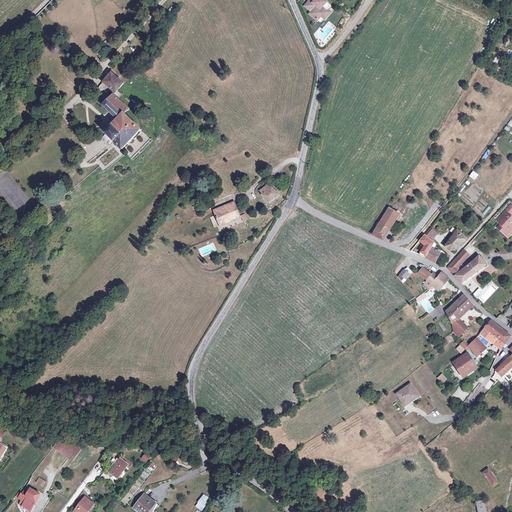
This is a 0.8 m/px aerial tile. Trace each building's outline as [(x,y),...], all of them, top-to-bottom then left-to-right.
[(308,3),(305,6),(310,11),(309,12),(314,18),(317,14),(321,17),(325,12),(323,10),(326,7),(318,0),(315,0),(311,5),(308,3)] [(114,45),(109,41),(98,53),(104,57),(114,45)] [(112,72),(104,81),(116,92),(118,89),(124,82),(112,72)] [(97,89),(91,96),(102,106),(103,104),(106,102),(101,97),(103,95),(97,89)] [(103,104),(118,119),(106,132),(122,148),(141,128),(125,113),(129,108),(114,94),(106,102),(103,104)] [(269,184),(260,191),(262,193),(261,194),(268,201),(273,196),(274,197),(278,193),(272,188),(269,184)] [(220,207),(215,208),(218,214),(216,215),(218,221),(219,221),(220,224),(224,222),(224,223),(225,222),(228,220),(229,221),(230,220),(233,218),(233,219),(234,219),(234,218),(239,215),(236,207),(237,206),(235,201),(231,202),(233,208),(229,210),(228,208),(225,210),(225,211),(222,212),(220,207)] [(233,208),(231,202),(220,207),(222,212),(225,211),(225,210),(228,208),(229,210),(233,208)] [(398,214),(388,208),(372,234),(383,240),(398,214)] [(416,214),(410,210),(406,216),(412,220),(416,214)] [(511,217),(505,210),(501,215),(511,224),(503,232),(506,235),(511,229),(511,228),(511,217)] [(501,215),(496,219),(501,224),(498,227),(503,232),(511,224),(501,215)] [(433,230),(430,227),(424,234),(427,237),(433,230)] [(436,233),(433,230),(427,237),(431,240),(436,233)] [(466,238),(457,230),(444,246),(449,250),(452,247),(455,250),(466,238)] [(427,237),(424,234),(420,240),(421,241),(425,244),(430,247),(434,242),(431,240),(427,237)] [(425,244),(419,254),(433,262),(439,252),(434,249),(433,249),(431,248),(430,247),(425,244)] [(455,266),(450,271),(460,283),(486,265),(478,255),(470,264),(467,266),(465,264),(463,266),(464,268),(461,271),(456,266),(468,254),(463,249),(453,260),(450,262),(455,266)] [(397,260),(391,257),(386,264),(392,268),(397,260)] [(455,266),(450,262),(446,267),(450,271),(455,266)] [(423,267),(418,273),(421,275),(426,279),(431,274),(426,270),(423,267)] [(404,269),(399,274),(404,279),(409,274),(404,269)] [(432,272),(431,274),(423,283),(428,289),(432,285),(439,290),(443,285),(441,284),(448,278),(441,272),(437,276),(432,272)] [(399,274),(397,276),(396,278),(400,282),(403,280),(404,281),(404,282),(410,275),(409,274),(404,279),(399,274)] [(472,292),(477,287),(470,281),(466,287),(472,292)] [(464,295),(463,295),(446,311),(447,314),(452,322),(454,331),(463,322),(457,317),(472,303),(464,295)] [(491,320),(485,328),(505,343),(510,336),(501,329),(491,320)] [(465,325),(463,322),(454,331),(456,333),(465,325)] [(467,327),(465,325),(456,333),(458,335),(462,331),(467,327)] [(480,333),(482,334),(500,348),(505,343),(485,328),(480,333)] [(476,338),(469,345),(476,357),(487,348),(476,338)] [(463,340),(459,344),(464,349),(468,345),(463,340)] [(468,352),(453,362),(461,374),(462,375),(477,366),(468,352)] [(511,354),(504,362),(496,370),(501,377),(511,366),(511,354)] [(437,378),(441,383),(447,379),(442,373),(437,378)] [(397,393),(404,404),(413,397),(414,399),(419,396),(410,383),(397,393)] [(59,437),(53,446),(72,461),(80,450),(73,444),(74,442),(71,439),(69,441),(66,439),(59,437)] [(146,451),(141,458),(146,462),(151,456),(146,451)] [(127,464),(120,458),(110,472),(117,478),(127,464)] [(488,469),(482,473),(493,487),(498,483),(488,469)] [(39,477),(36,482),(42,487),(45,482),(39,477)] [(18,491),(15,496),(21,499),(19,504),(31,510),(41,494),(26,485),(22,493),(18,491)] [(201,510),(210,498),(204,493),(195,505),(201,510)] [(155,502),(145,494),(134,507),(139,511),(146,511),(151,507),(154,510),(158,505),(155,502)] [(86,511),(93,503),(85,497),(73,511),(74,511),(86,511)] [(483,500),(475,502),(477,511),(485,511),(483,500)]
